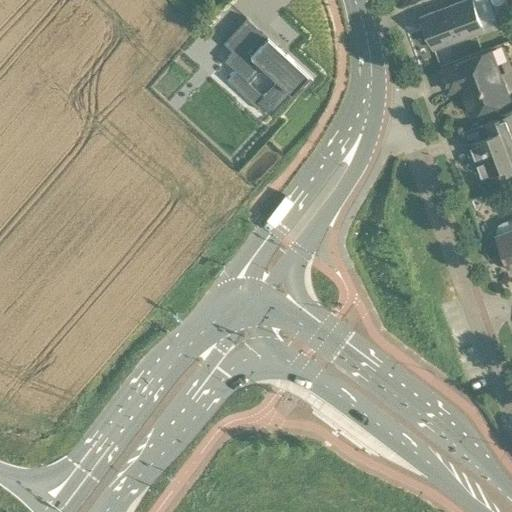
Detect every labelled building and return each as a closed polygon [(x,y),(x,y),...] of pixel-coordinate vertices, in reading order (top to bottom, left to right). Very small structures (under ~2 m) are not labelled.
[(433,50),(483,31),(470,0),(465,0),(421,17),(433,50)] [(308,82),(242,19),(217,44),(227,55),(219,63),(243,86),(258,70),(271,83),(250,105),(257,112),(265,119),(294,88),(299,92),(308,82)] [(508,101),(490,50),(452,65),(453,66),(440,71),(448,92),(461,88),(471,115),(508,101)] [(511,130),(511,129),(511,128),(511,116),(511,114),(483,124),(487,137),(465,145),(471,162),(475,161),(481,177),(500,170),(502,175),(511,171),(511,130)] [(510,273),(511,272),(511,219),(502,223),(498,226),(496,231),(496,236),(510,273)]
